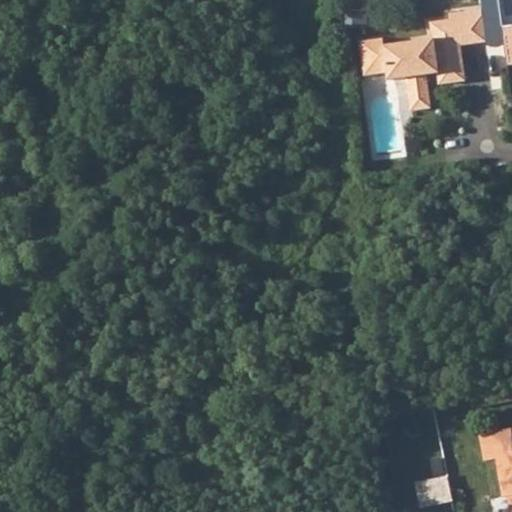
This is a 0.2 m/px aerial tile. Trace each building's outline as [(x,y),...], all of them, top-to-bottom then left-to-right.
[(383,37),(360,39),(364,73),(386,70),(387,78),(405,75),(407,92),(427,89),(425,69),(436,67),(438,83),(464,80),(460,44),(486,41),(482,10),(450,13),(451,19),(431,21),(433,38),(383,43),(383,37)] [(427,89),(407,92),(409,109),(429,107),(427,89)] [(511,400),(511,394),(510,382),(469,389),(473,407),(511,400)] [(511,511),(511,428),(480,435),(485,461),(497,459),(504,497),(509,496),(511,511)] [(402,464),(391,467),(395,487),(406,485),(402,464)] [(450,474),(417,482),(423,509),(456,502),(450,474)]
